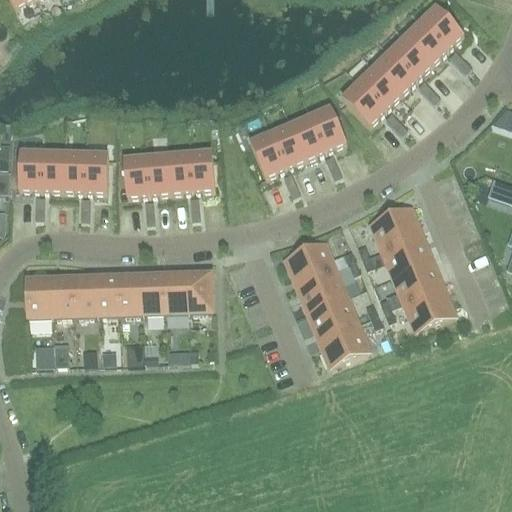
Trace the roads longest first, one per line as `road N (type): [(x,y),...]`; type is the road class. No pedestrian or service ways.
road 1 (residential): [(0,268),(58,241),(155,247),(247,236)]
road 2 (residential): [(247,236),(334,207),(413,159)]
road 3 (residential): [(481,328),(413,159)]
road 4 (residential): [(306,382),(247,236)]
